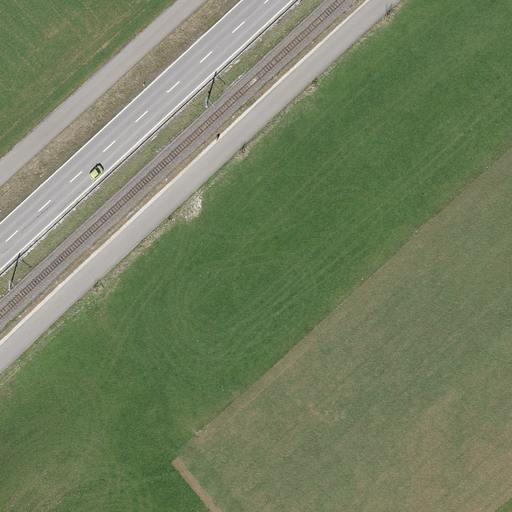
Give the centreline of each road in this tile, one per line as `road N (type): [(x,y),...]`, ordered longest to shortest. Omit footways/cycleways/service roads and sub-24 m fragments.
road 1 (unclassified): [(384,0),(0,358)]
road 2 (primary): [(267,0),(0,246)]
